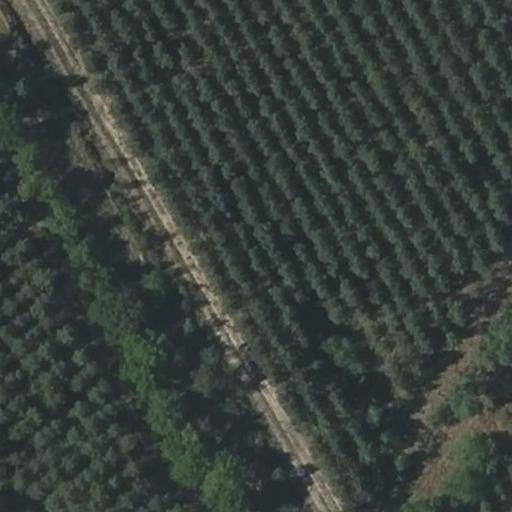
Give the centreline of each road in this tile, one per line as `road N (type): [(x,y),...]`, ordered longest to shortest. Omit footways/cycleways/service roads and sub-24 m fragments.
road 1 (track): [(359,511),(61,0)]
road 2 (track): [(511,356),(393,511)]
